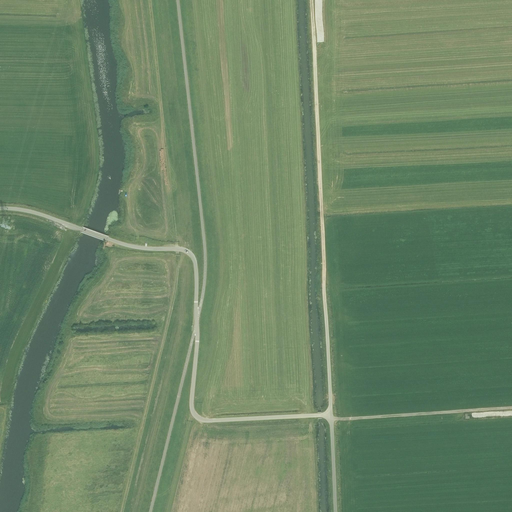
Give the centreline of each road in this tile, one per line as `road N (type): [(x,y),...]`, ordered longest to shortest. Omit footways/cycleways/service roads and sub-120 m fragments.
road 1 (unclassified): [(330,414),(197,417),(192,255),(0,207)]
road 2 (track): [(310,0),(324,287)]
road 3 (unclassified): [(330,414),(324,287)]
